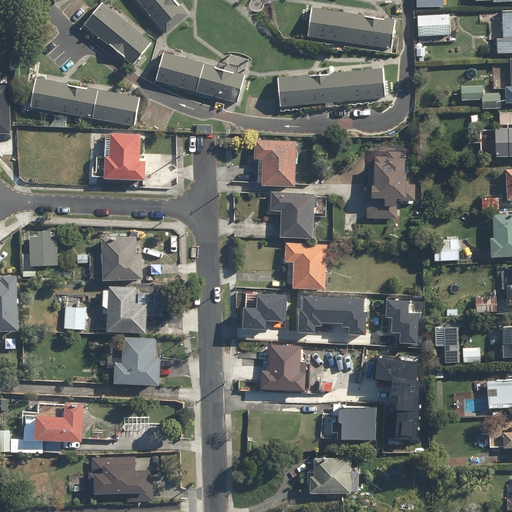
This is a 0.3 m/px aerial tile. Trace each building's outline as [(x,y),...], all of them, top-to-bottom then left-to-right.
[(172,0),(133,0),(164,36),(187,17),(172,0)] [(102,4),(82,26),(132,68),(151,45),(102,4)] [(394,21),(310,8),(306,38),(390,51),(394,21)] [(511,12),(501,13),(502,41),(495,41),(495,56),(511,55),(511,12)] [(448,15),(416,17),(417,38),(449,37),(448,15)] [(425,48),(413,47),(412,57),(425,58),(425,48)] [(244,76),(163,54),(154,83),(236,105),(244,76)] [(381,69),(277,79),(275,95),(279,108),(384,99),(381,69)] [(138,98),(34,79),(29,108),(132,128),(138,98)] [(0,136),(9,136),(7,85),(0,84),(0,136)] [(482,87),(459,88),(460,102),(481,101),(481,110),(500,110),(499,94),(482,95),(482,87)] [(511,113),(498,114),(499,126),(511,125),(511,113)] [(196,135),(211,136),(211,126),(196,125),(196,135)] [(511,129),(493,130),(493,159),(511,158),(511,129)] [(139,136),(109,135),(108,159),(102,158),(101,181),(142,183),(144,163),(137,162),(139,136)] [(296,141),(255,140),(254,159),(258,159),(257,183),(262,183),(262,186),(295,187),(296,141)] [(373,164),(371,164),(371,169),(367,169),(366,186),(363,186),(363,200),(366,200),(366,220),(395,220),(396,202),(413,203),(413,186),(403,186),(403,175),(402,175),(402,169),(404,169),(404,153),(385,152),(385,158),(373,158),(373,164)] [(313,196),(269,193),(268,212),(279,213),(277,239),(310,241),(313,196)] [(499,198),(480,198),(480,210),(499,211),(499,198)] [(491,241),(487,241),(488,258),(511,257),(511,215),(490,216),(491,241)] [(43,233),(34,234),(36,263),(63,262),(61,232),(56,232),(55,228),(43,228),(43,233)] [(141,233),(107,235),(109,277),(148,275),(147,251),(142,251),(141,233)] [(457,240),(432,241),(432,263),(457,262),(457,240)] [(325,247),(284,244),(283,263),(287,264),(285,285),(290,286),(290,290),(322,292),(325,247)] [(511,264),(510,265),(511,286),(503,286),(504,305),(511,305),(511,264)] [(5,279),(0,279),(0,328),(23,327),(21,273),(5,274),(5,279)] [(140,284),(113,284),(113,288),(107,288),(107,306),(113,305),(112,328),(152,330),(152,314),(166,314),(166,292),(152,292),(140,291),(140,284)] [(284,290),(254,289),(254,299),(239,299),(239,319),(253,319),(253,323),(282,324),(284,290)] [(359,297),(297,293),(295,329),(315,330),(316,316),(344,318),(343,332),(363,333),(364,307),(359,306),(359,297)] [(413,339),(414,308),(404,308),(405,295),(382,294),(382,319),(391,319),(391,339),(413,339)] [(495,295),(475,294),(474,313),(493,314),(495,295)] [(90,306),(69,305),(67,326),(89,327),(90,306)] [(511,326),(508,327),(508,343),(500,343),(500,359),(511,358),(511,326)] [(160,335),(128,334),(127,359),(120,359),(120,380),(165,381),(166,355),(160,355),(160,335)] [(258,390),(301,393),(303,362),(297,362),(298,348),(268,346),(266,373),(259,372),(258,390)] [(479,348),(462,349),(462,364),(479,363),(479,348)] [(409,434),(413,353),(368,351),(367,378),(381,378),(380,401),(388,401),(387,433),(409,434)] [(460,358),(446,357),(445,365),(459,366),(460,358)] [(442,367),(427,367),(426,379),(441,379),(442,367)] [(494,382),(484,382),(485,409),(511,408),(511,379),(494,380),(494,382)] [(321,381),(320,392),(331,393),(332,382),(321,381)] [(72,402),(43,401),(43,410),(28,409),(27,438),(42,439),(42,435),(90,437),(91,400),(72,399),(72,402)] [(465,400),(454,400),(454,416),(465,416),(465,400)] [(374,441),(375,407),(346,407),(346,405),(332,404),(331,418),(335,418),(335,424),(337,424),(337,440),(374,441)] [(511,425),(509,426),(510,433),(500,433),(501,449),(510,449),(510,455),(511,455),(511,425)] [(95,470),(92,470),(92,491),(157,489),(156,468),(142,469),(142,458),(139,458),(139,454),(98,456),(98,460),(95,460),(95,470)] [(482,454),(468,454),(467,466),(481,466),(482,454)] [(349,459),(310,459),(310,477),(306,477),(306,494),(349,494),(349,492),(356,492),(356,472),(349,472),(349,459)] [(415,511),(416,501),(399,500),(398,511),(415,511)]
